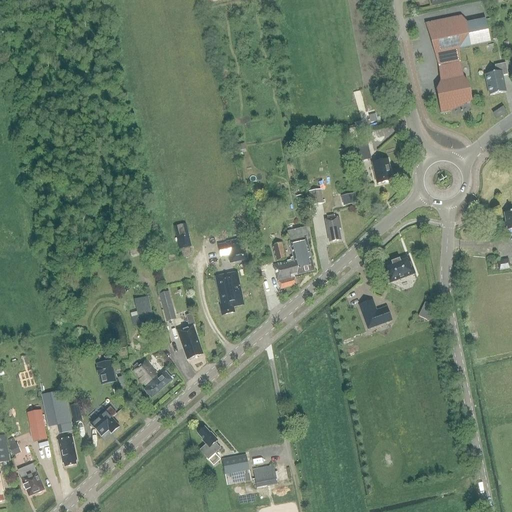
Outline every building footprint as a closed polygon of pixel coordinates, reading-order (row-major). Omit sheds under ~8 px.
[(443,91),(438,92),(438,90),(437,90),(441,113),(450,111),(448,104),(469,100),(470,101),(467,84),(466,84),(467,86),(464,87),(456,50),(490,43),(485,19),(461,24),(459,17),(426,23),(427,27),(436,55),(439,54),(443,91)] [(485,75),(490,96),(505,93),(502,76),(508,75),(505,63),(494,66),(496,73),(485,75)] [(496,119),(505,113),(502,108),(493,114),(496,119)] [(355,144),(359,162),(371,160),(367,141),(355,144)] [(236,145),(238,154),(246,152),(244,144),(236,145)] [(376,185),(392,181),(387,160),(371,164),(376,185)] [(310,206),(323,204),(321,190),(308,192),(310,206)] [(505,214),(503,214),(507,231),(511,230),(511,212),(510,211),(505,212),(505,214)] [(329,243),(340,241),(338,230),(340,230),(338,218),(334,219),(334,216),(326,217),(327,220),(325,221),(329,243)] [(173,227),(176,238),(179,250),(191,247),(185,224),(173,227)] [(307,227),(287,232),(289,242),(288,242),(293,258),(290,259),(290,261),(286,261),(273,265),(280,290),(296,285),(294,276),(314,271),(306,239),(310,238),(307,227)] [(125,239),(131,257),(144,253),(139,235),(125,239)] [(225,242),(225,243),(228,257),(229,264),(245,261),(244,258),(246,257),(242,239),(225,242)] [(228,257),(225,243),(218,245),(221,259),(228,257)] [(273,245),(276,261),(285,259),(282,243),(273,245)] [(389,284),(415,274),(408,256),(383,266),(389,284)] [(509,259),(498,260),(499,269),(510,268),(509,259)] [(219,305),(221,316),(234,313),(233,307),(244,305),(237,273),(215,277),(221,305),(219,305)] [(172,308),(168,292),(159,295),(163,311),(172,308)] [(149,297),(134,300),(140,326),(155,323),(149,297)] [(372,300),(358,306),(367,330),(392,321),(387,307),(376,311),(372,300)] [(203,355),(192,326),(176,332),(187,361),(187,360),(189,362),(193,360),(194,358),(203,355)] [(110,361),(97,364),(97,368),(96,368),(97,375),(99,375),(101,386),(115,383),(110,361)] [(146,361),(139,367),(137,364),(132,368),(134,371),(132,373),(143,385),(143,384),(146,388),(143,390),(151,399),(172,381),(164,372),(159,377),(146,361)] [(65,399),(50,402),(55,426),(70,423),(65,399)] [(110,408),(105,412),(91,425),(101,437),(108,431),(111,434),(118,428),(111,419),(115,414),(110,408)] [(32,429),(44,427),(41,411),(29,413),(32,429)] [(199,451),(208,460),(220,449),(215,443),(217,441),(213,436),(212,437),(204,428),(197,434),(203,440),(202,441),(205,445),(199,451)] [(6,448),(4,436),(0,436),(0,463),(10,462),(8,448),(6,448)] [(74,462),(76,461),(72,441),(58,444),(62,464),(65,464),(66,467),(75,466),(74,462)] [(245,455),(222,460),(227,486),(250,481),(245,455)] [(43,490),(36,473),(33,465),(18,471),(24,486),(23,486),(25,491),(26,491),(29,496),(36,493),(39,494),(41,493),(42,491),(43,490)] [(273,466),(253,470),(257,489),(277,485),(273,466)]
